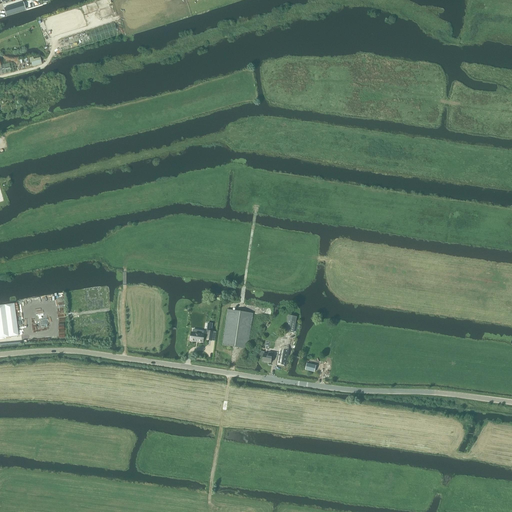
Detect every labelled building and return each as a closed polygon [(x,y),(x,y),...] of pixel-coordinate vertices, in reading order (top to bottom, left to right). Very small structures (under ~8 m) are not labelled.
[(23,2),(4,8),(6,16),(25,10),(23,2)] [(34,57),(30,58),(32,67),(42,65),(40,59),(34,60),(34,57)] [(0,338),(18,336),(14,303),(0,305),(0,338)] [(248,349),(253,313),(228,310),(223,345),(248,349)] [(288,318),(286,331),(293,332),(296,319),(289,318),(288,318)] [(192,333),(191,340),(203,342),(203,339),(207,339),(207,340),(211,340),(212,332),(208,331),(208,335),(204,335),(204,334),(203,334),(203,331),(193,330),(193,333),(192,333)] [(272,355),(273,353),(269,352),(268,355),(264,354),(262,361),(271,363),(272,356),(272,355)]
